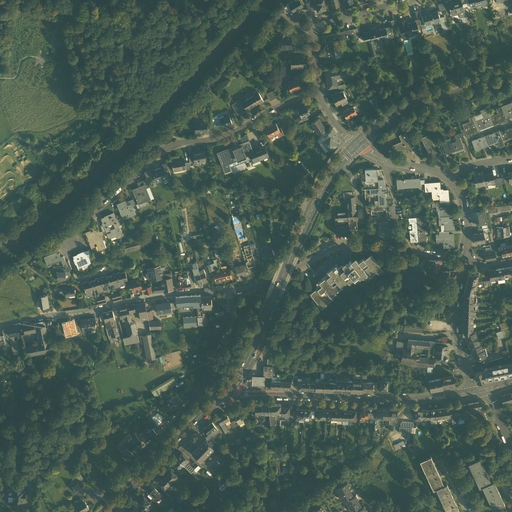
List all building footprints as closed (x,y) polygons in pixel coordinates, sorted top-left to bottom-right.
[(298,0),(296,1),(289,5),(288,3),(285,6),(288,11),(290,10),(291,9),(293,12),(296,10),(297,12),(301,10),(300,7),(303,6),(298,0)] [(317,10),(317,11),(326,9),(323,0),(320,0),(319,0),(318,0),(313,0),(314,0),(315,3),(317,10)] [(463,0),(462,0),(461,1),(451,4),(451,2),(447,3),(449,9),(451,14),(458,12),(458,13),(464,11),(463,8),(462,5),(465,4),(463,0)] [(470,6),(471,8),(474,7),(473,6),(486,2),(485,0),(468,0),(469,3),(470,6)] [(425,24),(425,25),(439,21),(440,21),(439,18),(437,12),(437,11),(429,13),(429,12),(422,14),(425,24)] [(444,16),(439,18),(440,21),(439,21),(439,23),(440,23),(443,31),(449,29),(444,16)] [(271,28),(274,26),(276,24),(272,20),(268,25),(271,28)] [(399,26),(402,37),(408,35),(419,32),(415,21),(405,24),(404,20),(399,21),(400,25),(399,26)] [(389,27),(386,28),(388,38),(394,37),(392,32),(391,28),(390,28),(389,27)] [(389,41),(388,38),(386,28),(385,28),(375,31),(375,28),(368,29),(370,35),(371,39),(372,42),(382,39),(383,43),(389,41)] [(325,58),(325,62),(336,60),(332,41),(352,36),(350,30),(324,37),(326,47),(324,48),(326,58),(325,58)] [(280,34),(281,40),(281,47),(292,47),(291,37),(288,37),(288,35),(284,36),(284,34),(280,34)] [(289,57),(290,60),(289,60),(288,60),(288,61),(288,62),(288,63),(289,64),(290,64),(290,68),(305,67),(305,63),(303,64),(302,57),(302,55),(294,56),(289,56),(289,57)] [(326,72),(329,88),(335,87),(337,86),(337,85),(336,77),(350,75),(349,68),(336,70),(326,72)] [(289,87),(288,87),(287,88),(287,89),(287,90),(287,91),(288,91),(290,91),(291,91),(300,87),(297,80),(297,79),(294,81),(287,83),(289,87)] [(266,95),(270,101),(278,97),(275,90),(266,95)] [(254,95),(242,103),(246,110),(247,111),(250,109),(260,103),(260,104),(263,102),(258,93),(257,91),(253,93),(254,95)] [(331,95),(336,105),(341,103),(342,105),(348,102),(342,91),(339,93),(338,92),(331,95)] [(238,114),(246,110),(242,103),(240,100),(237,102),(236,104),(233,106),(238,114)] [(505,118),(511,115),(511,102),(509,103),(510,107),(502,110),(505,118)] [(297,109),(300,117),(302,121),(309,118),(308,114),(309,114),(306,106),(297,109)] [(506,120),(505,118),(502,110),(501,106),(496,108),(498,113),(494,115),(493,113),(489,114),(493,125),(506,120)] [(343,112),(347,120),(348,119),(348,120),(350,119),(350,118),(357,114),(353,107),(343,112)] [(479,130),(493,125),(489,114),(487,110),(481,113),(483,117),(475,119),(479,130)] [(222,125),(223,127),(232,124),(228,113),(223,115),(224,117),(219,119),(222,125)] [(466,135),(479,130),(475,119),(474,116),(468,118),(470,121),(470,122),(467,123),(467,122),(462,124),(463,128),(466,134),(466,135)] [(311,124),(318,135),(326,130),(318,119),(314,121),(314,122),(311,124)] [(204,131),(204,133),(207,133),(207,128),(207,123),(199,123),(199,126),(195,126),(195,132),(204,131)] [(269,137),(276,133),(280,131),(278,129),(275,123),(268,127),(267,125),(264,127),(268,135),(269,137)] [(511,126),(499,132),(503,141),(511,137),(511,139),(511,126)] [(504,145),(503,141),(499,132),(499,130),(484,135),(488,144),(492,142),(492,143),(494,142),(497,141),(499,147),(504,145)] [(247,134),(239,137),(242,142),(249,140),(247,134)] [(393,145),(397,154),(404,151),(411,148),(412,148),(411,147),(406,134),(399,137),(401,141),(401,142),(397,144),(397,143),(393,145)] [(422,138),(429,155),(436,152),(433,146),(438,144),(436,142),(432,143),(428,135),(422,138)] [(488,145),(488,144),(484,135),(471,140),(474,148),(482,145),(483,147),(488,145)] [(316,140),(319,144),(323,142),(325,140),(324,138),(322,136),(316,140)] [(456,140),(451,142),(454,150),(458,149),(459,151),(463,149),(464,149),(462,144),(460,139),(459,136),(455,138),(456,140)] [(325,140),(323,142),(329,150),(336,145),(330,137),(325,140)] [(253,151),(249,140),(242,142),(216,152),(225,174),(232,171),(231,166),(250,159),(249,155),(228,163),(231,170),(225,172),(218,153),(242,144),(243,145),(249,142),(253,151)] [(451,151),(454,150),(451,142),(447,143),(446,141),(442,142),(443,145),(445,150),(446,155),(447,155),(452,153),(451,151)] [(218,153),(225,172),(231,170),(228,163),(249,155),(253,153),(253,151),(249,142),(243,145),(242,144),(218,153)] [(325,153),(329,150),(323,142),(319,144),(325,153)] [(250,159),(251,161),(263,157),(266,155),(268,155),(265,147),(261,148),(256,150),(253,151),(253,153),(249,155),(250,159)] [(194,163),(195,163),(194,161),(199,160),(199,162),(200,162),(206,160),(205,151),(192,153),(193,156),(194,163)] [(173,166),(173,170),(185,167),(186,167),(185,162),(184,159),(179,160),(178,155),(171,157),(172,161),(172,165),(172,166),(173,166)] [(189,157),(190,161),(185,162),(186,167),(185,167),(186,169),(191,168),(190,164),(194,163),(193,156),(189,157)] [(157,181),(157,182),(163,180),(163,179),(167,177),(166,176),(164,170),(165,170),(163,166),(152,170),(154,175),(156,181),(157,181)] [(144,172),(146,178),(150,176),(154,175),(152,170),(152,169),(144,172)] [(372,181),(378,181),(377,176),(377,170),(377,169),(365,170),(366,182),(372,181)] [(490,173),(482,174),(484,183),(484,184),(487,183),(494,182),(494,179),(493,173),(490,173)] [(479,184),(484,183),(482,174),(473,176),(475,185),(479,185),(479,184)] [(407,185),(407,187),(420,186),(420,184),(420,179),(420,178),(397,180),(397,186),(407,185)] [(439,197),(440,202),(443,201),(445,201),(449,201),(448,189),(440,190),(439,182),(432,182),(432,188),(431,188),(432,190),(431,191),(432,196),(439,196),(439,197)] [(132,189),(138,203),(143,201),(143,202),(151,199),(146,188),(145,185),(139,187),(139,186),(132,189)] [(379,199),(379,204),(386,204),(385,195),(385,187),(378,188),(371,188),(371,190),(372,190),(372,193),(378,193),(379,199)] [(349,229),(349,230),(357,229),(357,219),(357,210),(356,210),(355,197),(353,197),(348,197),(347,197),(347,198),(347,208),(348,211),(349,220),(348,220),(349,227),(349,229)] [(128,213),(129,216),(136,213),(133,206),(132,206),(131,203),(131,204),(127,205),(125,200),(117,204),(121,214),(127,212),(128,213)] [(441,210),(441,217),(447,216),(449,216),(452,216),(451,204),(450,204),(446,204),(444,204),(436,205),(436,207),(436,211),(437,210),(441,210)] [(334,212),(335,221),(339,221),(348,220),(349,220),(348,211),(334,212)] [(476,212),(478,228),(487,226),(485,212),(485,211),(476,212)] [(114,213),(107,215),(111,224),(113,223),(115,228),(113,229),(115,235),(120,233),(122,232),(119,225),(117,220),(114,213)] [(236,229),(242,227),(240,214),(233,216),(236,229)] [(109,237),(115,235),(113,229),(110,230),(108,225),(111,224),(107,215),(101,218),(104,225),(106,230),(109,237)] [(410,242),(418,241),(416,217),(408,218),(409,222),(413,222),(413,229),(409,230),(410,242)] [(423,217),(416,217),(418,241),(425,240),(424,229),(421,229),(420,222),(424,221),(423,217)] [(445,225),(445,231),(447,231),(455,231),(454,219),(449,219),(447,219),(447,220),(441,220),(439,220),(439,225),(440,225),(445,225)] [(381,228),(381,236),(395,235),(394,229),(387,229),(387,221),(386,221),(381,221),(382,228),(381,228)] [(335,227),(336,236),(348,235),(347,229),(347,227),(339,227),(335,227)] [(496,228),(497,237),(510,236),(509,227),(496,228)] [(97,245),(99,249),(106,247),(103,240),(100,231),(99,231),(99,232),(98,233),(98,232),(96,228),(91,231),(90,230),(85,233),(86,234),(87,237),(88,237),(88,238),(90,245),(96,242),(97,245)] [(484,238),(488,237),(487,233),(491,233),(492,233),(491,229),(483,230),(483,233),(484,238)] [(444,242),(444,248),(454,247),(453,234),(447,235),(447,234),(441,235),(436,235),(437,240),(443,239),(444,242)] [(125,253),(140,248),(137,239),(123,243),(125,253)] [(260,248),(265,259),(274,255),(271,248),(269,249),(269,247),(268,245),(260,248)] [(74,259),(78,267),(82,265),(82,266),(87,264),(87,263),(90,262),(90,259),(88,255),(86,250),(83,251),(80,252),(77,253),(77,254),(73,255),(74,258),(75,259),(74,259)] [(496,259),(494,250),(491,250),(486,251),(484,252),(486,261),(496,259)] [(65,265),(67,265),(66,261),(63,255),(60,257),(59,254),(60,254),(59,252),(57,253),(57,251),(53,253),(46,255),(48,260),(46,260),(47,265),(61,260),(63,265),(65,265)] [(364,260),(359,263),(368,275),(370,277),(374,273),(374,272),(376,271),(378,273),(382,270),(372,257),(365,262),(364,260)] [(364,279),(368,275),(359,263),(358,262),(353,265),(350,261),(349,262),(350,264),(345,269),(353,279),(355,282),(360,278),(359,277),(361,276),(364,279)] [(428,261),(429,279),(439,278),(439,279),(455,277),(455,272),(450,272),(446,272),(447,272),(442,273),(442,261),(428,261)] [(235,267),(237,274),(239,273),(246,272),(244,264),(235,267)] [(57,268),(57,279),(66,279),(66,274),(66,272),(70,272),(69,269),(67,265),(65,265),(65,267),(57,268)] [(148,268),(150,274),(161,272),(161,271),(160,268),(160,266),(148,268)] [(195,277),(196,279),(201,277),(203,283),(207,281),(205,274),(205,273),(204,269),(202,270),(199,271),(198,268),(197,266),(195,267),(195,268),(193,269),(192,269),(195,277)] [(349,283),(353,279),(345,269),(343,267),(339,270),(336,266),(334,268),(336,270),(331,274),(331,275),(341,287),(346,284),(345,283),(347,281),(349,283)] [(216,282),(223,280),(229,279),(231,278),(231,279),(232,279),(232,278),(229,270),(229,269),(229,268),(229,269),(221,271),(219,272),(219,271),(219,272),(220,274),(214,276),(215,282),(216,283),(216,282)] [(504,278),(511,276),(510,268),(503,269),(504,278)] [(504,279),(504,278),(503,269),(496,270),(497,280),(504,279)] [(495,280),(497,280),(496,270),(488,271),(490,281),(491,281),(495,280)] [(162,271),(161,272),(150,274),(151,281),(161,279),(164,278),(163,275),(162,271)] [(117,274),(116,274),(120,286),(125,285),(123,280),(127,279),(125,272),(121,273),(120,272),(118,273),(117,274)] [(115,288),(120,286),(116,274),(115,274),(113,274),(112,275),(108,277),(110,284),(113,283),(115,288)] [(474,295),(475,289),(476,286),(477,283),(478,277),(479,275),(474,274),(473,275),(469,274),(467,282),(464,295),(474,295)] [(342,288),(341,287),(331,275),(327,279),(328,280),(321,285),(322,286),(331,298),(336,294),(334,293),(336,291),(337,292),(342,288)] [(107,285),(110,284),(108,277),(104,278),(103,277),(101,277),(101,279),(100,279),(103,291),(108,289),(107,285)] [(98,292),(103,291),(100,279),(99,279),(98,278),(96,279),(95,280),(92,281),(93,288),(97,287),(98,292)] [(162,286),(163,291),(173,290),(172,278),(170,278),(164,279),(164,278),(161,279),(162,286)] [(134,292),(142,290),(141,287),(139,280),(133,281),(134,284),(131,285),(132,288),(132,289),(133,288),(134,292)] [(90,289),(93,288),(92,281),(88,282),(86,281),(85,282),(84,283),(83,283),(84,288),(86,295),(91,294),(90,289)] [(144,286),(141,287),(142,290),(142,291),(144,291),(145,294),(148,293),(148,294),(151,293),(150,292),(152,292),(151,287),(145,288),(144,286)] [(332,299),(331,298),(322,286),(317,289),(318,290),(311,296),(322,309),(326,305),(325,304),(332,299)] [(65,292),(66,297),(69,296),(75,295),(74,288),(68,288),(68,287),(58,289),(59,293),(65,292)] [(42,307),(42,308),(49,307),(47,295),(46,295),(45,295),(44,295),(39,296),(40,300),(39,300),(40,304),(41,304),(42,307)] [(194,296),(180,297),(182,306),(188,305),(188,307),(197,307),(201,307),(201,306),(201,297),(200,296),(194,296)] [(202,306),(202,309),(211,308),(211,296),(201,297),(201,306),(202,306)] [(138,310),(140,317),(147,316),(147,311),(145,303),(137,304),(138,310)] [(161,304),(156,305),(157,314),(162,313),(163,315),(167,314),(166,312),(172,311),(171,309),(170,303),(164,304),(165,304),(161,305),(161,304)] [(214,308),(217,317),(224,315),(222,306),(214,308)] [(122,318),(122,321),(125,321),(126,320),(131,319),(129,312),(130,312),(128,307),(123,309),(118,310),(120,319),(122,318)] [(103,314),(105,322),(115,320),(113,311),(103,314)] [(153,321),(152,311),(147,311),(147,316),(148,320),(150,329),(156,329),(159,329),(160,329),(160,321),(153,321)] [(183,318),(184,328),(196,327),(195,317),(183,318)] [(90,330),(88,319),(80,320),(81,324),(81,328),(82,328),(82,331),(83,331),(87,331),(90,330)] [(124,341),(125,344),(139,342),(135,322),(132,320),(131,319),(126,320),(125,321),(128,336),(123,337),(124,341)] [(73,320),(68,321),(72,334),(77,332),(75,327),(73,320)] [(105,322),(107,329),(108,328),(109,328),(116,326),(115,320),(105,322)] [(66,335),(72,334),(68,321),(63,323),(65,331),(66,333),(66,335)] [(472,330),(472,323),(463,323),(462,335),(464,335),(473,332),(473,330),(472,330)] [(35,331),(36,331),(35,328),(34,324),(23,326),(24,333),(25,333),(35,331)] [(45,326),(35,328),(36,331),(39,344),(49,342),(45,326)] [(109,328),(112,337),(119,335),(116,326),(109,328)] [(8,330),(9,336),(13,335),(17,334),(20,334),(19,334),(18,327),(8,329),(8,330)] [(475,331),(473,332),(464,335),(466,342),(467,341),(477,338),(475,331)] [(13,335),(9,336),(10,341),(13,352),(17,351),(15,340),(14,341),(13,335)] [(142,336),(144,344),(151,343),(150,335),(142,336)] [(442,337),(441,343),(440,343),(441,340),(435,339),(435,342),(435,346),(436,346),(436,345),(444,346),(444,343),(447,343),(447,338),(442,337)] [(478,338),(477,338),(467,341),(469,348),(470,348),(480,345),(478,338)] [(401,362),(411,364),(415,364),(415,366),(424,366),(427,367),(427,360),(427,359),(419,358),(419,360),(416,360),(417,347),(428,348),(429,342),(408,340),(408,343),(407,350),(403,349),(402,356),(402,358),(401,362)] [(51,352),(49,342),(39,344),(24,347),(27,357),(51,352)] [(396,355),(402,356),(403,349),(407,350),(408,343),(397,342),(396,347),(397,347),(396,355)] [(144,344),(147,361),(155,360),(155,359),(154,354),(152,343),(151,343),(144,344)] [(444,361),(446,361),(447,360),(448,358),(446,356),(447,350),(448,349),(448,347),(444,346),(436,345),(436,346),(436,349),(437,350),(436,358),(435,358),(443,359),(444,361)] [(485,357),(485,356),(483,350),(482,351),(481,348),(480,345),(470,348),(472,354),(473,354),(474,360),(485,357)] [(487,346),(481,348),(482,351),(483,350),(485,356),(490,354),(487,346)] [(486,381),(511,375),(511,364),(502,367),(502,366),(498,366),(498,368),(488,370),(487,369),(484,369),(484,371),(486,381)] [(272,376),(273,366),(267,365),(263,365),(263,376),(264,376),(271,377),(271,376),(272,376)] [(486,381),(484,371),(482,371),(474,374),(477,383),(486,381)] [(263,376),(252,375),(252,385),(264,385),(264,376),(263,376)] [(440,379),(441,379),(443,389),(455,386),(453,376),(440,379)] [(151,391),(156,398),(157,397),(161,394),(177,385),(173,377),(151,391)] [(280,389),(290,389),(290,381),(280,381),(280,378),(277,377),(276,377),(276,381),(271,380),(270,388),(280,389)] [(443,389),(441,379),(429,382),(431,392),(443,389)] [(305,381),(305,380),(301,380),(299,380),(298,380),(297,385),(297,389),(305,390),(305,381)] [(318,381),(315,381),(315,390),(323,390),(324,382),(321,381),(321,380),(318,380),(318,381)] [(327,382),(324,382),(323,390),(332,391),(332,382),(329,382),(329,380),(327,380),(327,382)] [(335,380),(335,382),(335,391),(351,392),(351,380),(335,380)] [(351,392),(362,392),(363,383),(363,381),(351,380),(351,392)] [(420,380),(401,380),(401,391),(420,391),(420,380)] [(315,381),(309,381),(305,381),(305,390),(315,390),(315,381)] [(373,383),(363,383),(362,392),(372,392),(373,383)] [(175,397),(171,393),(167,396),(169,399),(171,401),(175,397)] [(511,393),(511,394),(506,396),(507,398),(501,401),(511,426),(511,393)] [(175,397),(171,401),(174,404),(176,407),(182,402),(176,396),(175,397)] [(165,404),(169,408),(174,404),(171,401),(169,399),(167,401),(165,404)] [(176,407),(174,404),(169,408),(174,414),(179,410),(176,407)] [(276,404),(268,404),(269,413),(272,413),(274,413),(276,413),(280,413),(280,407),(280,404),(276,404)] [(460,406),(462,415),(465,414),(469,413),(468,411),(465,405),(460,406)] [(450,408),(451,416),(455,416),(462,415),(460,406),(450,408)] [(289,407),(280,407),(280,413),(280,415),(284,415),(289,415),(289,412),(289,407)] [(360,413),(359,419),(364,419),(364,417),(368,417),(368,408),(362,408),(362,412),(360,412),(360,413)] [(376,408),(368,408),(368,417),(375,417),(376,408)] [(444,418),(451,417),(451,416),(450,408),(443,409),(444,418)] [(480,420),(483,419),(486,418),(481,408),(479,408),(480,409),(475,410),(476,412),(478,416),(480,420)] [(311,420),(311,419),(311,411),(311,410),(304,409),(295,409),(295,412),(295,419),(299,419),(299,421),(303,421),(308,422),(309,421),(310,421),(311,420)] [(437,419),(444,418),(443,409),(436,410),(437,419)] [(436,419),(437,419),(436,410),(429,411),(430,421),(434,420),(436,419)] [(236,419),(239,424),(239,423),(244,421),(238,411),(233,414),(236,419)] [(422,411),(422,420),(429,420),(430,421),(429,411),(422,411)] [(263,420),(262,413),(255,414),(255,412),(252,412),(252,416),(255,416),(255,417),(255,424),(256,425),(257,425),(258,425),(261,431),(266,429),(264,423),(263,420)] [(217,418),(220,425),(224,423),(225,422),(227,425),(231,423),(229,420),(226,413),(217,418)] [(158,414),(152,420),(160,428),(166,422),(158,414)] [(207,432),(208,434),(216,428),(212,422),(204,429),(207,432)] [(218,430),(216,428),(208,434),(207,432),(204,434),(206,438),(209,442),(212,439),(213,439),(211,437),(218,430)] [(154,430),(153,429),(147,434),(151,440),(157,435),(156,434),(154,430)] [(128,441),(126,443),(125,444),(128,448),(131,451),(135,449),(135,448),(137,446),(138,447),(138,446),(141,443),(139,441),(135,436),(135,435),(131,438),(128,441)] [(192,452),(201,461),(213,448),(211,446),(209,442),(206,438),(192,452)] [(126,443),(124,441),(120,444),(122,446),(126,450),(128,448),(125,444),(126,443)] [(393,446),(395,451),(405,446),(403,442),(393,446)] [(122,446),(120,444),(117,446),(118,449),(122,454),(126,450),(122,446)] [(182,452),(177,457),(183,464),(191,471),(194,469),(194,468),(188,462),(187,463),(186,462),(189,459),(182,452)] [(220,457),(224,462),(227,466),(236,459),(231,452),(226,452),(225,454),(220,457)] [(426,472),(428,475),(437,471),(430,456),(421,461),(423,465),(421,465),(425,472),(426,472)] [(172,463),(174,465),(176,466),(178,469),(179,469),(183,464),(177,457),(172,463)] [(482,488),(483,487),(491,483),(486,471),(480,459),(469,464),(480,488),(482,488)] [(227,466),(224,462),(211,471),(215,475),(227,466)] [(479,489),(480,488),(469,464),(468,464),(479,489)] [(170,470),(166,474),(173,480),(177,476),(170,470)] [(434,490),(437,489),(444,485),(437,471),(428,475),(429,479),(428,480),(431,487),(433,486),(434,490)] [(166,474),(162,478),(169,484),(173,480),(166,474)] [(164,488),(169,484),(162,478),(158,482),(164,488)] [(250,479),(250,496),(259,496),(258,479),(250,479)] [(494,482),(491,483),(483,487),(494,511),(505,506),(494,482)] [(72,491),(80,496),(84,490),(81,487),(82,486),(77,483),(72,491)] [(336,488),(340,495),(350,490),(347,483),(336,488)] [(442,499),(444,503),(453,499),(447,484),(444,485),(437,489),(439,492),(438,493),(441,500),(442,499)] [(219,492),(223,496),(225,494),(227,497),(233,491),(227,485),(219,492)] [(494,511),(483,487),(482,488),(493,511),(494,511)] [(153,498),(156,501),(157,501),(159,498),(162,495),(155,488),(149,493),(153,498)] [(14,490),(14,494),(14,501),(14,502),(15,503),(17,503),(18,502),(23,502),(23,501),(23,498),(25,498),(25,492),(24,492),(24,490),(14,490)] [(343,501),(346,500),(353,497),(350,490),(340,495),(343,501)] [(138,502),(144,508),(147,511),(150,509),(147,505),(150,503),(143,496),(138,502)] [(347,504),(349,507),(359,502),(355,496),(353,497),(346,500),(348,504),(347,504)] [(151,500),(158,506),(160,504),(159,503),(157,501),(156,501),(153,498),(151,500)] [(459,511),(453,499),(444,503),(445,507),(444,507),(446,511),(459,511)] [(350,511),(353,511),(354,511),(361,508),(359,502),(349,507),(350,511)] [(76,507),(78,511),(83,511),(89,509),(85,503),(84,503),(82,504),(81,504),(77,506),(76,507)]
